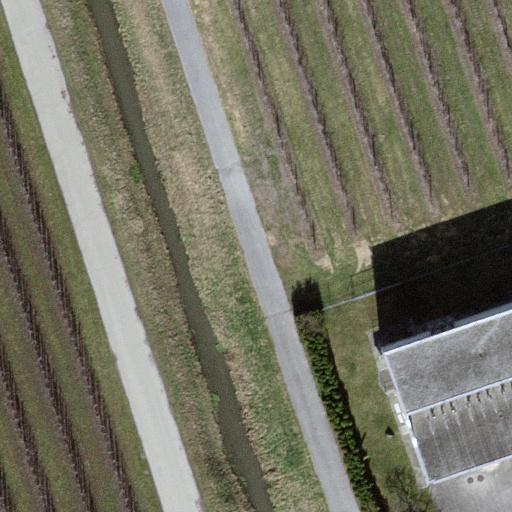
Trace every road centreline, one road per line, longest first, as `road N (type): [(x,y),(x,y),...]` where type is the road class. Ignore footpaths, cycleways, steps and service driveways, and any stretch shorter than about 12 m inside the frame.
road 1 (track): [(174,0),(342,511)]
road 2 (track): [(179,511),(14,0)]
